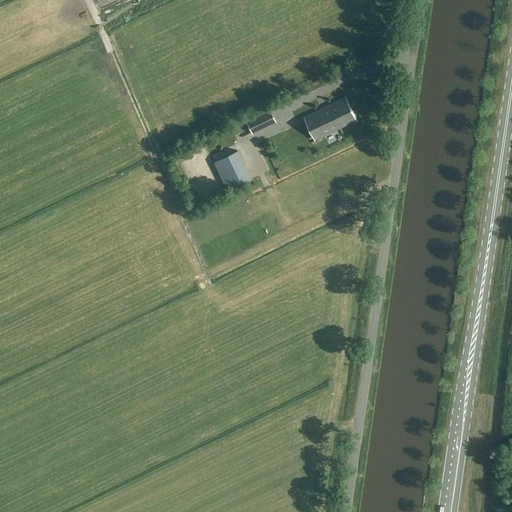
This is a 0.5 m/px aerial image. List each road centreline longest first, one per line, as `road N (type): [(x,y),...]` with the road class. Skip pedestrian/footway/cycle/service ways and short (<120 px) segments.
road 1 (unclassified): [(346,511),(419,0)]
road 2 (primary): [(448,511),(511,82)]
